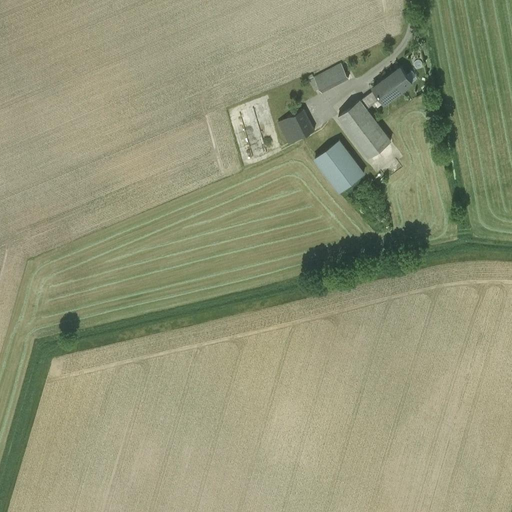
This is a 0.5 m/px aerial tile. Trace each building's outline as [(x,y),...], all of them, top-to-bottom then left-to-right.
[(341,63),(315,77),(322,91),(348,78),(341,63)] [(400,66),(374,85),(376,87),(381,94),(388,104),(414,85),(400,66)] [(365,106),(379,96),(381,94),(376,87),(360,99),(365,106)] [(379,96),(365,106),(376,122),(390,111),(379,96)] [(340,114),(370,156),(390,141),(376,122),(365,106),(360,99),(340,114)] [(315,130),(303,108),(287,117),(299,138),(315,130)] [(344,195),(371,176),(346,142),(319,161),(344,195)]
